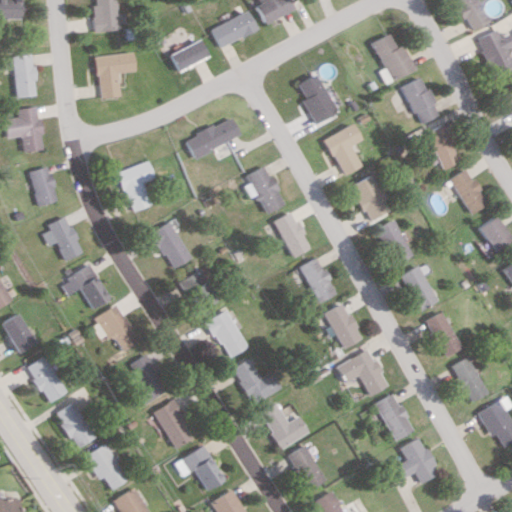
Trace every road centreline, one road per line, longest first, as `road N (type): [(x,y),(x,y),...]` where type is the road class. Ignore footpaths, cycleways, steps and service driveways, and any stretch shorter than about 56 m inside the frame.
road 1 (residential): [(277,511),(102,233),(70,138),(54,0)]
road 2 (residential): [(484,495),(240,75)]
road 3 (residential): [(373,0),(157,115),(70,138)]
road 4 (residential): [(511,182),(406,0)]
